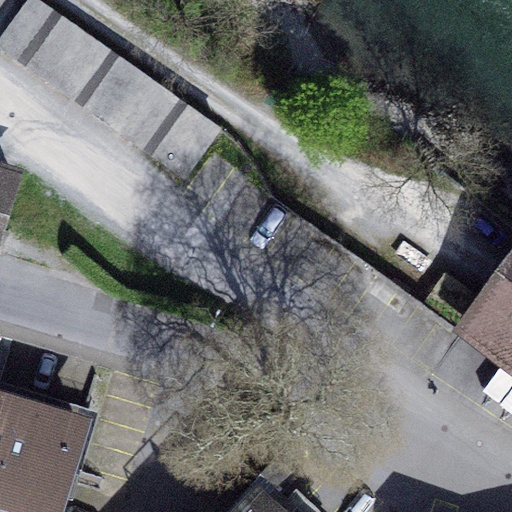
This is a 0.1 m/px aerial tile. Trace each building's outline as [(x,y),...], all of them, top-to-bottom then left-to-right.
[(0,45),(186,178),(219,132),(32,1),(0,45)] [(0,221),(13,180),(0,175),(0,221)] [(511,261),(466,322),(511,356),(511,261)] [(69,429),(81,432),(86,416),(0,390),(0,425),(12,429),(16,413),(25,416),(69,429)] [(233,476),(249,490),(282,454),(254,427),(259,407),(247,404),(231,469),(233,476)] [(61,499),(72,502),(99,416),(87,412),(86,416),(81,432),(61,499)] [(0,511),(56,511),(61,499),(81,432),(69,429),(25,416),(16,413),(12,429),(0,425),(0,511)] [(262,479),(277,493),(292,476),(278,463),(262,479)] [(272,511),(296,511),(297,511),(277,493),(262,479),(230,511),(247,511),(259,499),(272,511)] [(272,511),(259,499),(247,511),(272,511)]
